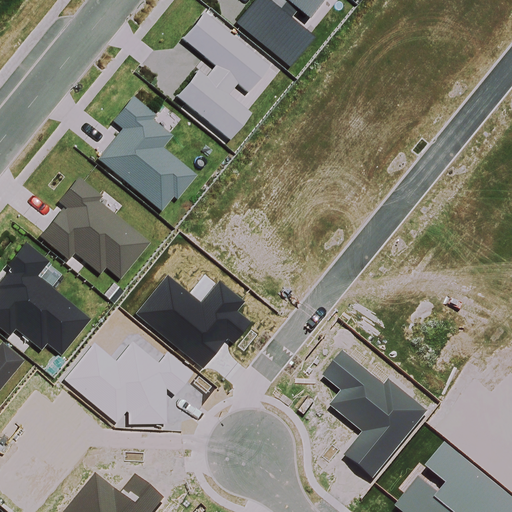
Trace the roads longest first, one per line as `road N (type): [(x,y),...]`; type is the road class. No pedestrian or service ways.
road 1 (residential): [(250,440),(252,393),(511,69)]
road 2 (residential): [(0,137),(111,0)]
